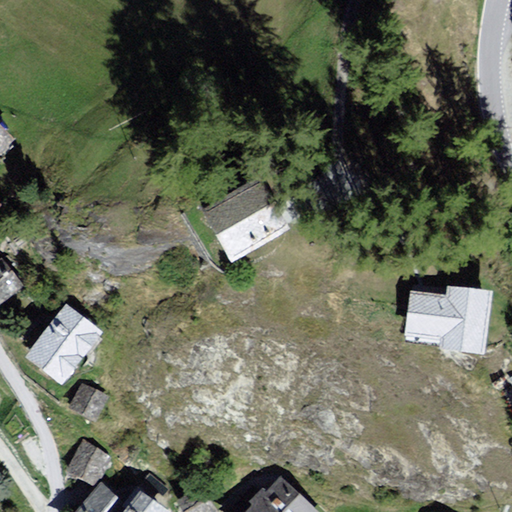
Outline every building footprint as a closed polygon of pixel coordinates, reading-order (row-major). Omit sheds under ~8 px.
[(0,155),(12,144),(0,131),(0,155)] [(257,178),(195,211),(222,262),(284,228),(257,178)] [(0,255),(0,303),(21,291),(0,255)] [(439,294),(405,291),(401,336),(436,339),(435,352),(479,355),(485,288),(440,284),(439,294)] [(100,336),(61,306),(20,359),(59,389),(100,336)] [(511,373),(503,379),(511,395),(511,373)] [(106,395),(84,384),(72,406),(95,417),(106,395)] [(109,456),(84,443),(69,471),(81,478),(94,485),(109,456)] [(312,511),(276,478),(244,511),(312,511)] [(101,486),(78,511),(124,511),(128,508),(101,486)] [(212,511),(201,492),(181,504),(185,511),(212,511)] [(164,511),(144,496),(131,511),(164,511)]
